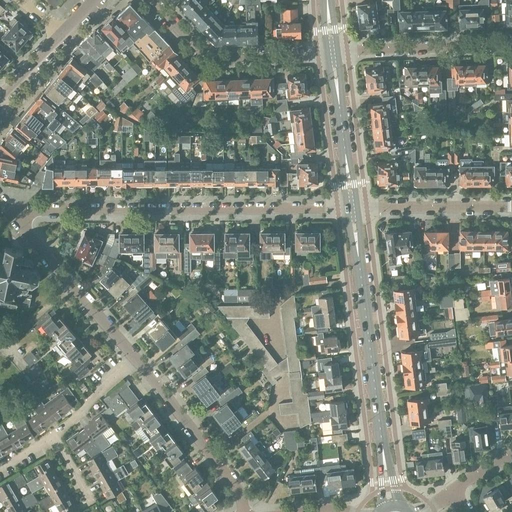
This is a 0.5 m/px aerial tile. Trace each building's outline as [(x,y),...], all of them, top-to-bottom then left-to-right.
[(181,0),(178,4),(181,7),(180,8),(185,13),(198,0),(181,0)] [(215,0),(214,0),(198,0),(185,13),(189,18),(190,17),(193,20),(215,0)] [(245,0),(245,3),(246,21),(247,43),(251,43),(251,44),(259,44),(259,36),(258,36),(258,21),(253,21),(252,16),(255,16),(255,7),(260,7),(260,2),(259,0),(245,0)] [(433,4),(433,7),(434,28),(435,28),(436,29),(440,29),(441,28),(446,28),(445,18),(446,18),(446,8),(452,7),(452,0),(445,0),(446,4),(433,4)] [(472,27),(471,5),(458,5),(458,0),(452,0),(452,7),(458,7),(459,17),(460,17),(460,27),(465,27),(467,28),(470,28),(471,27),(472,27)] [(489,11),(488,0),(480,0),(479,2),(479,5),(471,5),(472,27),(474,28),(477,28),(479,27),(483,27),(483,17),(484,17),(484,11),(489,11)] [(358,16),(358,17),(377,15),(375,2),(367,3),(367,4),(357,5),(358,11),(357,12),(357,15),(358,16)] [(142,16),(130,4),(128,6),(116,17),(128,29),(155,58),(169,45),(142,16)] [(201,31),(216,17),(212,13),(214,10),(210,7),(194,22),(197,25),(197,26),(201,31)] [(422,11),(423,29),(427,29),(429,30),(432,30),(433,29),(434,28),(433,7),(421,7),(421,11),(422,11)] [(293,37),(300,37),(300,23),(297,23),(297,9),(283,10),(284,24),(282,24),(282,28),(276,28),(276,36),(282,36),(282,37),(292,37),(292,38),(293,37)] [(410,12),(411,30),(412,29),(413,30),(417,30),(418,29),(423,29),(422,11),(421,11),(410,12)] [(405,30),(406,31),(409,30),(410,30),(411,30),(410,12),(398,12),(398,20),(399,20),(400,30),(405,30)] [(128,29),(116,17),(114,14),(111,14),(112,17),(101,26),(123,50),(128,46),(132,43),(137,48),(136,49),(138,51),(139,50),(150,62),(153,60),(155,58),(128,29)] [(377,15),(358,17),(358,18),(358,19),(358,23),(359,24),(360,29),(370,27),(370,28),(378,27),(377,15)] [(223,25),(216,17),(201,31),(206,35),(207,35),(210,38),(210,37),(216,43),(223,25)] [(12,25),(9,28),(24,41),(27,37),(29,37),(31,35),(31,33),(32,32),(17,20),(16,20),(15,19),(14,19),(10,22),(10,24),(12,25)] [(241,25),(235,25),(235,45),(243,45),(243,43),(247,43),(246,21),(241,22),(241,25)] [(235,45),(235,25),(223,25),(216,43),(215,43),(216,44),(217,43),(224,43),(224,44),(229,44),(229,45),(235,45)] [(16,50),(17,49),(19,49),(21,46),(21,45),(24,41),(9,28),(6,32),(7,33),(3,38),(16,50)] [(113,49),(98,32),(95,29),(86,37),(105,57),(113,49)] [(71,52),(73,54),(89,67),(91,66),(94,68),(101,62),(100,61),(105,57),(86,37),(71,52)] [(0,65),(1,67),(4,64),(6,64),(8,61),(8,60),(8,59),(3,54),(7,50),(0,43),(0,65)] [(169,45),(155,58),(153,60),(156,64),(154,65),(159,70),(162,67),(176,54),(177,53),(169,45)] [(176,54),(162,67),(170,75),(184,63),(181,59),(181,58),(178,55),(177,55),(176,54)] [(87,69),(71,57),(65,65),(65,66),(84,82),(90,75),(85,71),(87,69)] [(104,66),(109,72),(114,68),(108,62),(104,66)] [(166,80),(164,82),(168,87),(170,85),(173,88),(174,87),(178,84),(192,71),(188,67),(189,66),(186,63),(185,63),(184,63),(170,75),(165,79),(166,80)] [(465,65),(464,65),(464,85),(476,84),(475,65),(470,65),(470,64),(465,65)] [(429,67),(428,67),(429,86),(429,93),(439,92),(439,101),(445,101),(445,90),(440,90),(440,66),(435,66),(434,65),(430,66),(429,67)] [(464,85),(464,65),(462,66),(462,65),(458,65),(457,66),(452,66),(453,85),(464,85)] [(475,65),(476,84),(487,84),(487,72),(488,72),(488,65),(487,65),(475,65)] [(84,82),(65,66),(62,69),(60,70),(58,72),(59,74),(58,74),(76,89),(82,82),(83,82),(84,82)] [(421,67),(417,67),(418,86),(429,86),(428,67),(427,67),(426,66),(422,66),(421,67)] [(373,68),(367,68),(367,69),(366,69),(367,81),(390,78),(390,74),(389,67),(385,68),(384,67),(373,69),(373,68)] [(417,67),(411,67),(405,68),(404,68),(404,75),(404,87),(418,86),(417,67)] [(128,82),(138,74),(133,68),(123,76),(128,82)] [(178,84),(174,87),(186,101),(189,98),(192,101),(196,92),(192,87),(196,83),(198,83),(199,80),(200,80),(195,75),(192,71),(178,84)] [(96,87),(98,86),(103,82),(95,73),(89,79),(96,87)] [(287,88),(306,86),(305,74),(304,75),(304,73),(297,74),(297,75),(286,77),(287,88)] [(79,92),(76,89),(58,74),(58,75),(57,74),(51,82),(52,83),(72,100),(79,92)] [(161,75),(155,81),(159,85),(160,86),(164,82),(166,80),(165,79),(161,75)] [(123,78),(110,90),(115,95),(128,83),(123,78)] [(243,79),(238,80),(239,99),(250,98),(249,79),(248,78),(244,78),(243,79)] [(249,79),(250,98),(262,97),(261,79),(256,79),(256,78),(251,78),(251,79),(249,79)] [(273,78),(261,79),(262,97),(274,97),(273,86),(274,86),(274,79),(273,79),(273,78)] [(390,78),(367,81),(367,82),(366,83),(367,87),(368,88),(368,93),(381,91),(382,97),(390,96),(400,95),(399,88),(387,89),(386,80),(389,80),(389,79),(390,78)] [(219,80),(215,80),(216,100),(227,99),(227,80),(225,80),(224,79),(220,79),(219,80)] [(227,80),(227,99),(239,99),(238,80),(233,80),(233,79),(228,79),(228,80),(227,80)] [(205,105),(204,100),(216,100),(215,80),(203,81),(203,83),(202,85),(204,87),(204,92),(197,93),(191,106),(205,105)] [(46,89),(44,91),(65,108),(72,100),(52,83),(51,83),(50,82),(45,88),(46,89)] [(91,87),(85,82),(81,86),(87,91),(91,87)] [(168,87),(164,91),(167,94),(173,88),(170,85),(168,87)] [(306,86),(287,88),(288,98),(307,96),(307,95),(308,94),(307,90),(306,89),(306,86)] [(457,90),(448,90),(448,107),(458,106),(457,90)] [(53,130),(60,122),(72,132),(81,124),(43,93),(42,92),(35,100),(55,117),(48,126),(53,130)] [(511,93),(504,94),(494,94),(494,100),(498,100),(498,101),(502,101),(502,111),(511,111),(511,93)] [(55,117),(35,100),(28,109),(48,126),(55,117)] [(109,100),(104,104),(106,106),(106,105),(111,109),(115,106),(109,100)] [(476,106),(476,100),(465,108),(465,114),(476,106)] [(106,106),(104,104),(102,101),(97,105),(101,110),(106,106)] [(87,114),(90,117),(98,110),(89,102),(82,110),(87,114)] [(124,102),(117,108),(124,113),(130,108),(124,102)] [(371,116),(391,114),(390,108),(396,107),(395,102),(389,102),(370,105),(371,110),(370,111),(370,115),(371,116)] [(290,111),(291,120),(310,117),(309,108),(290,111)] [(66,141),(53,130),(48,126),(28,109),(21,117),(22,118),(42,134),(44,137),(51,142),(58,148),(65,141),(66,141)] [(142,116),(135,109),(127,115),(138,122),(142,116)] [(151,111),(143,118),(147,123),(155,115),(151,111)] [(503,123),(508,123),(511,122),(511,111),(502,111),(503,122),(503,123)] [(83,123),(90,117),(87,114),(80,120),(83,123)] [(121,130),(121,124),(121,116),(117,114),(112,130),(121,130)] [(372,123),(373,128),(392,126),(391,114),(371,116),(371,118),(371,119),(371,123),(372,123)] [(132,121),(121,116),(121,124),(132,124),(132,121)] [(291,120),(293,132),(311,129),(311,125),(312,124),(311,120),(310,119),(310,117),(291,120)] [(15,127),(36,145),(41,139),(39,138),(42,134),(22,118),(20,120),(19,120),(14,125),(15,126),(15,127)] [(87,123),(95,131),(100,127),(93,118),(87,123)] [(374,139),(374,140),(394,137),(392,126),(373,128),(373,132),(373,133),(373,138),(374,139)] [(6,136),(21,149),(26,153),(29,149),(34,145),(13,128),(13,129),(12,128),(5,136),(6,136)] [(155,134),(144,128),(144,141),(155,140),(155,134)] [(86,130),(86,144),(86,145),(97,144),(97,137),(93,137),(93,134),(94,133),(90,129),(86,130)] [(293,132),(294,144),(313,142),(313,141),(314,139),(313,135),(312,134),(311,129),(293,132)] [(493,146),(493,148),(499,152),(511,152),(511,134),(509,134),(509,146),(493,146)] [(14,158),(18,158),(15,156),(21,149),(6,136),(4,140),(3,139),(0,141),(0,146),(1,147),(14,158)] [(190,136),(179,136),(179,142),(182,142),(182,146),(190,146),(190,142),(190,136)] [(50,143),(51,142),(44,137),(42,139),(49,145),(50,143)] [(374,141),(374,145),(375,146),(376,151),(389,150),(390,155),(409,153),(415,149),(415,146),(398,148),(398,144),(395,145),(394,137),(374,140),(374,141)] [(74,138),(68,143),(67,144),(67,146),(77,146),(77,139),(74,138)] [(272,145),(276,149),(281,144),(277,140),(272,145)] [(67,149),(67,146),(67,144),(65,141),(58,148),(56,149),(67,149)] [(295,152),(290,153),(290,159),(291,159),(302,158),(301,152),(308,152),(314,151),(313,142),(294,144),(295,152)] [(49,155),(56,147),(50,143),(44,151),(47,154),(47,153),(49,155)] [(267,152),(277,152),(267,143),(267,152)] [(18,158),(14,158),(1,147),(0,150),(0,165),(15,169),(18,158)] [(41,151),(34,160),(36,161),(37,162),(41,165),(47,157),(41,151)] [(443,185),(448,185),(448,164),(454,164),(454,152),(448,152),(448,159),(436,159),(436,166),(436,185),(437,185),(438,186),(442,186),(443,185)] [(460,164),(460,178),(460,185),(465,185),(466,186),(470,186),(471,185),(472,185),(472,162),(472,159),(460,159),(460,152),(454,152),(454,164),(460,164)] [(168,169),(166,169),(166,184),(168,184),(169,184),(171,186),(176,186),(176,184),(180,184),(180,163),(179,163),(179,160),(179,153),(174,153),(174,160),(174,169),(168,169)] [(379,174),(398,173),(397,162),(400,160),(408,158),(409,153),(390,155),(390,162),(379,163),(379,167),(378,168),(378,173),(379,174)] [(424,153),(425,166),(425,185),(429,185),(430,186),(434,186),(435,185),(436,185),(436,166),(430,166),(429,153),(424,153)] [(45,164),(40,170),(45,171),(42,186),(43,186),(53,186),(53,164),(53,160),(52,155),(45,164)] [(111,157),(111,159),(111,184),(115,183),(115,185),(116,186),(119,186),(121,185),(122,185),(122,167),(122,163),(115,163),(115,155),(111,155),(111,157)] [(297,165),(297,174),(316,174),(316,171),(317,170),(317,166),(316,165),(316,164),(308,164),(308,163),(304,163),(304,158),(302,158),(291,159),(291,165),(297,165)] [(99,168),(100,185),(102,185),(103,187),(106,187),(108,185),(108,184),(111,184),(111,159),(100,160),(99,164),(99,168)] [(53,160),(53,164),(53,186),(55,186),(56,187),(60,187),(61,186),(61,184),(65,184),(64,168),(65,164),(65,160),(53,160)] [(31,165),(31,168),(35,171),(41,165),(37,162),(36,161),(33,162),(31,165)] [(151,161),(144,161),(144,163),(144,165),(144,185),(145,185),(146,186),(152,186),(152,184),(155,184),(155,161),(151,161)] [(166,161),(155,161),(155,184),(159,184),(159,186),(164,186),(166,184),(166,169),(166,161)] [(190,162),(180,163),(180,184),(183,184),(183,186),(188,186),(190,184),(191,184),(191,168),(190,162)] [(472,162),(472,185),(473,185),(473,186),(478,186),(479,185),(483,185),(483,166),(483,162),(472,162)] [(506,170),(506,180),(506,185),(511,185),(511,186),(511,185),(511,165),(506,166),(506,162),(499,162),(499,163),(499,170),(506,170)] [(133,163),(122,163),(122,167),(122,185),(123,185),(124,186),(128,186),(130,185),(133,185),(133,163)] [(144,185),(144,165),(144,163),(133,163),(133,185),(136,185),(137,186),(142,186),(144,185)] [(206,163),(201,163),(201,168),(202,168),(202,184),(205,184),(205,186),(210,186),(212,184),(213,184),(212,163),(206,163)] [(223,163),(212,163),(213,184),(214,184),(215,186),(220,186),(220,184),(224,184),(223,163)] [(234,163),(223,163),(224,184),(227,184),(227,186),(232,186),(234,184),(235,184),(234,163)] [(245,163),(234,163),(235,184),(236,184),(237,186),(242,186),(242,184),(246,184),(245,163)] [(257,163),(245,163),(246,184),(249,184),(249,186),(254,185),(256,184),(257,184),(257,168),(257,163)] [(258,184),(259,185),(264,185),(264,184),(268,184),(268,164),(268,163),(263,163),(263,168),(257,168),(257,184),(258,184)] [(425,185),(425,166),(420,166),(420,163),(415,164),(415,166),(415,185),(425,185)] [(65,164),(64,168),(65,184),(68,184),(68,186),(69,187),(73,187),(74,186),(75,186),(75,168),(75,164),(65,164)] [(82,168),(75,168),(75,186),(77,186),(78,187),(82,187),(83,185),(83,184),(87,184),(87,168),(87,164),(82,164),(82,168)] [(272,164),(268,164),(268,184),(272,184),(273,185),(277,185),(278,184),(279,184),(279,168),(272,168),(272,164)] [(12,180),(16,181),(16,182),(26,183),(27,180),(18,173),(14,172),(15,169),(0,165),(0,177),(3,178),(2,179),(12,180)] [(493,185),(493,180),(493,166),(483,166),(483,185),(493,185)] [(98,168),(87,168),(87,184),(90,184),(90,185),(91,187),(95,187),(96,185),(98,185),(98,168)] [(201,168),(191,168),(191,184),(192,184),(193,186),(198,186),(198,184),(202,184),(202,168),(201,168)] [(32,180),(31,185),(42,187),(42,186),(45,171),(40,170),(37,173),(35,176),(32,179),(32,180)] [(28,171),(25,175),(32,180),(32,179),(35,176),(28,171)] [(292,173),(286,173),(281,173),(281,186),(287,185),(287,180),(292,180),(292,173)] [(398,173),(379,174),(380,186),(381,186),(381,187),(387,187),(387,186),(398,185),(398,173)] [(297,174),(297,178),(299,178),(299,185),(308,185),(308,186),(315,186),(315,185),(316,185),(316,174),(297,174)] [(436,232),(436,249),(443,249),(443,251),(448,251),(448,231),(443,232),(441,230),(438,231),(437,232),(436,232)] [(472,253),(472,231),(471,231),(470,230),(466,230),(465,231),(460,231),(461,241),(460,241),(460,249),(465,249),(464,253),(472,253)] [(473,231),(472,231),(472,253),(472,257),(479,257),(479,249),(483,249),(484,231),(479,231),(477,230),(474,230),(473,231)] [(484,231),(483,249),(495,248),(495,231),(494,231),(493,230),(490,230),(488,231),(484,231)] [(496,231),(495,231),(495,248),(508,248),(508,241),(507,241),(507,231),(502,231),(501,230),(497,230),(496,231)] [(272,259),(272,233),(268,233),(267,231),(262,232),(262,233),(261,233),(261,259),(272,259)] [(277,233),(272,233),(272,259),(284,258),(284,254),(290,254),(290,239),(284,239),(284,233),(283,233),(282,231),(278,231),(277,233)] [(307,249),(307,233),(303,233),(302,231),(298,231),(297,232),(296,232),(296,249),(307,249)] [(312,232),(307,233),(307,249),(307,253),(319,253),(319,249),(319,233),(318,233),(317,231),(313,231),(312,232)] [(396,231),(393,231),(391,232),(386,233),(386,234),(385,234),(385,239),(387,239),(390,265),(396,264),(394,253),(402,252),(399,231),(398,231),(396,231)] [(405,231),(399,231),(402,252),(402,257),(409,256),(409,251),(414,251),(413,242),(412,242),(410,231),(406,232),(405,231)] [(425,257),(425,254),(436,254),(436,249),(436,232),(435,232),(434,231),(431,231),(430,232),(424,232),(425,244),(419,245),(419,257),(425,257)] [(131,250),(131,234),(126,234),(125,232),(121,232),(121,234),(120,234),(120,250),(128,250),(131,250)] [(155,250),(166,250),(166,233),(162,233),(161,232),(157,232),(155,234),(155,250)] [(171,233),(166,233),(166,250),(166,258),(177,258),(177,252),(178,252),(178,233),(177,233),(176,232),(172,232),(171,233)] [(191,233),(190,233),(190,250),(190,254),(190,259),(202,259),(202,250),(202,233),(197,233),(196,232),(192,232),(191,233)] [(206,233),(202,233),(202,250),(202,259),(213,259),(213,269),(219,269),(219,253),(214,253),(214,248),(213,248),(213,233),(212,233),(211,232),(207,232),(206,233)] [(237,257),(237,233),(232,233),(231,232),(227,232),(226,233),(225,233),(226,249),(223,249),(223,257),(237,257)] [(242,233),(237,233),(237,257),(237,260),(253,260),(252,250),(254,250),(254,238),(249,238),(248,233),(247,233),(246,232),(243,232),(242,233)] [(103,236),(102,235),(96,233),(94,237),(85,233),(84,234),(82,234),(80,237),(82,239),(80,244),(96,252),(103,236)] [(131,250),(131,255),(143,255),(143,272),(149,275),(149,266),(149,252),(143,252),(143,234),(142,234),(141,233),(137,233),(136,234),(131,234),(131,250)] [(96,252),(80,244),(78,249),(75,249),(74,253),(75,255),(74,256),(83,260),(82,264),(89,267),(96,252)] [(106,245),(102,253),(107,255),(111,247),(106,245)] [(24,251),(23,250),(22,250),(7,248),(6,246),(4,247),(5,248),(5,249),(3,248),(2,252),(0,251),(0,292),(2,293),(0,301),(0,304),(17,308),(17,306),(29,309),(32,294),(25,292),(25,291),(27,291),(29,291),(29,290),(28,289),(28,287),(30,286),(29,285),(28,286),(28,285),(32,285),(32,287),(33,286),(33,285),(37,282),(39,282),(40,281),(38,281),(40,274),(41,274),(41,273),(39,273),(36,269),(37,267),(36,267),(35,268),(32,267),(32,266),(33,267),(33,266),(33,265),(33,262),(34,262),(34,261),(33,261),(32,259),(32,258),(31,258),(31,259),(30,258),(30,257),(29,257),(28,258),(22,257),(23,252),(24,251)] [(111,247),(107,255),(112,258),(116,249),(111,247)] [(107,255),(102,253),(98,262),(103,264),(107,255)] [(112,258),(107,255),(103,264),(108,266),(112,258)] [(509,262),(497,263),(496,263),(497,271),(510,269),(509,262)] [(105,284),(108,287),(120,275),(111,267),(100,278),(100,279),(100,281),(103,284),(105,284)] [(120,275),(108,287),(112,290),(111,292),(114,295),(116,294),(116,295),(128,284),(128,283),(132,280),(124,272),(120,275)] [(149,275),(143,272),(131,282),(135,287),(149,275)] [(310,273),(308,274),(309,284),(327,282),(326,276),(311,278),(310,273)] [(149,275),(135,287),(139,291),(155,278),(149,275)] [(497,280),(499,294),(510,292),(508,278),(497,280)] [(281,288),(273,288),(273,289),(272,290),(272,299),(274,300),(281,294),(281,288)] [(394,291),(393,293),(393,297),(395,298),(395,302),(415,300),(413,288),(404,289),(394,291)] [(237,289),(224,289),(224,295),(224,301),(237,301),(237,292),(237,289)] [(266,295),(262,295),(262,301),(272,301),(272,299),(272,290),(272,289),(266,289),(266,295)] [(237,292),(237,301),(255,302),(255,297),(247,297),(247,292),(237,292)] [(510,292),(499,294),(488,295),(480,296),(481,301),(495,299),(496,309),(511,307),(510,292)] [(137,293),(128,301),(124,304),(125,305),(124,306),(126,308),(128,308),(132,313),(144,302),(137,293)] [(294,318),(297,318),(294,295),(292,295),(280,305),(281,314),(293,312),(294,318)] [(312,308),(304,309),(304,314),(312,313),(320,312),(334,310),(332,296),(318,297),(319,305),(311,306),(312,308)] [(462,298),(453,299),(454,306),(455,320),(469,318),(468,307),(463,308),(462,298)] [(415,306),(415,300),(395,302),(394,302),(395,303),(394,304),(394,308),(395,309),(396,314),(416,311),(423,310),(423,305),(415,306)] [(144,302),(132,313),(135,316),(134,318),(137,321),(138,321),(139,322),(152,311),(144,302)] [(161,319),(172,310),(168,305),(158,314),(161,319)] [(251,305),(217,306),(236,330),(246,322),(249,317),(251,317),(251,305)] [(320,312),(312,313),(313,317),(314,327),(322,326),(335,324),(334,310),(320,312)] [(397,326),(398,326),(418,323),(416,311),(396,314),(396,318),(396,319),(396,323),(397,325),(397,326)] [(42,325),(54,338),(68,326),(56,312),(51,312),(49,313),(48,312),(33,325),(36,330),(42,325)] [(489,336),(511,332),(511,318),(500,320),(488,322),(489,336)] [(154,340),(167,329),(160,320),(147,331),(148,332),(147,333),(150,336),(151,336),(154,340)] [(246,322),(236,330),(239,334),(249,326),(246,322)] [(167,329),(154,340),(157,343),(157,345),(160,348),(161,348),(162,349),(175,338),(177,336),(176,336),(182,331),(174,323),(167,329)] [(177,336),(181,341),(195,327),(192,323),(182,331),(176,336),(177,336)] [(418,323),(398,326),(398,329),(398,331),(398,335),(399,336),(399,337),(410,336),(426,334),(425,328),(418,328),(418,323)] [(66,352),(79,340),(68,326),(54,338),(66,352)] [(249,326),(239,334),(240,335),(243,338),(252,331),(249,326)] [(174,363),(177,366),(194,352),(187,343),(200,333),(195,327),(181,341),(176,344),(180,349),(170,357),(171,358),(170,360),(172,363),(174,363)] [(252,331),(243,338),(247,343),(256,336),(252,331)] [(318,336),(315,336),(316,345),(320,344),(321,352),(339,350),(337,336),(323,338),(323,332),(317,333),(318,336)] [(256,336),(247,343),(250,348),(260,341),(256,336)] [(456,338),(426,342),(427,348),(456,344),(456,338)] [(92,354),(79,340),(66,352),(75,362),(69,367),(79,379),(90,370),(86,365),(91,361),(88,357),(92,354)] [(260,341),(250,348),(254,353),(263,345),(260,341)] [(500,354),(501,361),(511,359),(511,344),(503,346),(504,354),(500,354)] [(263,345),(254,353),(257,358),(267,350),(263,345)] [(403,363),(403,364),(423,361),(421,349),(412,350),(412,351),(402,352),(402,353),(401,354),(401,358),(403,360),(403,363)] [(194,352),(177,366),(180,370),(180,372),(182,375),(184,375),(185,376),(198,365),(201,370),(203,369),(199,363),(204,360),(197,350),(194,352)] [(267,350),(257,358),(261,362),(271,355),(267,350)] [(31,352),(23,358),(30,366),(38,359),(31,352)] [(287,357),(278,364),(284,373),(289,372),(301,371),(298,354),(287,355),(287,357)] [(271,355),(261,362),(264,367),(266,366),(274,360),(271,355)] [(199,363),(203,369),(206,366),(213,361),(209,356),(199,363)] [(331,357),(316,359),(318,371),(319,377),(324,376),(339,374),(338,362),(332,363),(331,357)] [(511,359),(501,361),(489,362),(490,368),(497,367),(498,367),(499,367),(500,375),(491,376),(492,382),(506,380),(505,374),(507,374),(511,373),(511,359)] [(274,360),(266,366),(269,370),(273,367),(278,364),(274,360)] [(404,375),(424,372),(423,361),(403,364),(403,363),(402,363),(403,364),(402,365),(402,369),(403,370),(404,375)] [(234,368),(233,368),(230,363),(220,371),(224,375),(234,368)] [(35,364),(27,371),(34,379),(42,372),(35,364)] [(280,376),(284,373),(278,364),(273,367),(280,376)] [(198,372),(192,377),(196,382),(192,385),(192,386),(192,388),(194,391),(196,391),(199,394),(219,379),(222,377),(218,372),(209,380),(205,375),(210,371),(206,366),(203,369),(201,370),(198,372)] [(264,367),(261,369),(271,383),(272,384),(273,385),(277,381),(276,379),(269,370),(266,366),(264,367)] [(276,379),(280,376),(273,367),(269,370),(276,379)] [(424,372),(404,375),(405,379),(404,380),(405,384),(406,386),(406,387),(417,385),(417,386),(426,385),(424,372)] [(342,381),(341,374),(339,374),(324,376),(326,391),(343,389),(343,387),(344,387),(343,381),(342,381)] [(478,377),(479,384),(487,382),(486,375),(478,377)] [(39,377),(32,384),(38,392),(46,385),(39,377)] [(219,379),(199,394),(202,398),(201,400),(204,403),(205,403),(206,404),(216,396),(219,401),(230,393),(235,389),(231,384),(223,390),(218,385),(222,382),(219,379)] [(108,408),(101,413),(104,417),(113,410),(117,416),(127,409),(128,408),(125,403),(121,398),(117,394),(128,386),(130,384),(127,380),(125,382),(109,395),(111,398),(106,402),(109,407),(108,408)] [(82,393),(87,389),(88,389),(83,383),(78,387),(82,393)] [(271,384),(271,383),(262,390),(266,396),(269,394),(271,384)] [(237,410),(230,401),(244,390),(240,385),(235,389),(230,393),(219,401),(223,405),(213,413),(214,414),(213,415),(216,419),(217,418),(220,422),(234,412),(237,410)] [(487,397),(486,385),(471,387),(470,385),(464,386),(466,400),(480,398),(480,400),(486,399),(486,398),(487,397)] [(56,420),(62,416),(61,415),(73,406),(70,403),(77,398),(68,386),(44,404),(56,420)] [(117,394),(121,398),(131,391),(128,386),(117,394)] [(135,395),(131,391),(121,398),(125,403),(135,395)] [(324,391),(307,393),(308,399),(324,397),(324,391)] [(304,395),(292,396),(292,402),(296,402),(298,412),(310,411),(308,399),(307,393),(303,393),(304,395)] [(139,400),(135,395),(125,403),(128,408),(139,400)] [(490,400),(491,400),(492,412),(491,412),(492,420),(499,419),(500,429),(511,427),(511,415),(511,406),(497,407),(496,395),(489,396),(490,400)] [(38,434),(44,429),(44,428),(55,420),(55,421),(56,420),(44,404),(38,396),(29,402),(37,414),(28,421),(38,434)] [(409,412),(429,409),(428,397),(418,398),(418,399),(408,400),(408,401),(407,402),(407,406),(409,407),(409,412)] [(142,398),(139,400),(128,408),(127,409),(135,420),(131,424),(133,427),(153,412),(142,398)] [(331,415),(346,413),(347,413),(345,400),(343,401),(329,402),(330,410),(318,411),(311,412),(311,417),(331,415)] [(456,407),(458,422),(466,421),(465,406),(456,407)] [(429,409),(409,412),(410,417),(409,417),(409,420),(410,420),(411,423),(421,422),(421,423),(431,422),(429,409)] [(237,410),(234,412),(220,422),(223,426),(223,428),(225,431),(227,431),(240,422),(244,426),(258,416),(254,411),(244,419),(237,410)] [(16,448),(22,445),(22,444),(34,436),(20,411),(10,417),(17,429),(8,434),(16,448)] [(140,427),(149,438),(164,427),(153,412),(133,427),(135,430),(140,427)] [(94,420),(84,427),(102,451),(110,445),(105,438),(114,432),(110,426),(104,417),(101,413),(93,419),(94,420)] [(331,415),(311,417),(312,422),(319,421),(320,422),(325,421),(326,429),(332,429),(333,433),(342,432),(342,427),(347,427),(347,426),(348,425),(347,419),(346,419),(346,413),(331,415)] [(310,417),(298,418),(300,428),(311,422),(310,417)] [(0,457),(3,456),(3,454),(5,453),(15,448),(15,449),(16,448),(8,434),(1,422),(0,422),(0,457)] [(470,442),(474,441),(475,449),(490,447),(488,432),(487,425),(485,426),(485,424),(484,424),(484,425),(470,427),(470,426),(469,426),(469,428),(468,428),(470,442)] [(444,426),(441,426),(438,427),(425,429),(425,433),(439,430),(440,439),(445,438),(444,426)] [(102,452),(102,451),(84,427),(84,428),(84,429),(73,437),(72,436),(66,440),(76,453),(85,448),(91,459),(102,452)] [(149,438),(160,453),(175,441),(164,427),(149,438)] [(277,428),(272,431),(276,436),(281,433),(277,428)] [(244,442),(238,447),(238,448),(246,458),(258,449),(263,445),(260,441),(258,441),(255,444),(250,438),(254,435),(250,431),(241,438),(244,442)] [(336,435),(337,442),(337,446),(348,444),(347,434),(336,435)] [(175,441),(160,453),(175,472),(186,463),(183,458),(186,456),(175,441)] [(258,449),(246,458),(254,468),(266,459),(271,455),(263,445),(258,449)] [(446,447),(448,463),(467,460),(465,445),(446,447)] [(91,459),(87,462),(94,473),(93,473),(97,480),(111,472),(116,468),(111,459),(118,456),(113,446),(102,452),(91,459)] [(428,454),(431,475),(444,473),(443,463),(448,463),(446,447),(441,448),(442,458),(435,459),(435,457),(434,457),(434,453),(428,454)] [(431,475),(428,454),(422,454),(423,460),(415,461),(417,477),(431,475)] [(57,477),(51,467),(50,465),(51,464),(48,458),(33,466),(39,475),(28,482),(27,483),(32,492),(45,485),(59,477),(58,477),(57,477)] [(267,459),(255,468),(263,479),(262,479),(263,480),(275,470),(275,469),(275,470),(267,459)] [(98,479),(104,489),(105,491),(104,492),(108,498),(122,491),(116,481),(129,474),(123,464),(116,468),(111,472),(97,480),(98,479)] [(188,465),(177,474),(191,494),(206,482),(195,467),(192,470),(188,465)] [(313,468),(300,470),(303,490),(316,489),(315,481),(321,480),(320,468),(314,468),(313,468)] [(340,470),(342,486),(355,484),(356,484),(354,468),(353,468),(353,469),(340,470)] [(288,476),(287,476),(289,492),(290,492),(289,492),(303,490),(300,470),(294,471),(295,476),(288,477),(288,476)] [(342,486),(340,470),(327,472),(327,471),(326,472),(328,488),(329,488),(329,487),(342,486)] [(24,471),(0,485),(0,495),(3,500),(2,501),(5,507),(23,497),(19,489),(15,491),(14,490),(27,483),(28,482),(26,480),(28,479),(24,472),(25,472),(24,471)] [(37,501),(43,511),(50,507),(55,504),(69,496),(69,495),(68,496),(62,486),(61,484),(62,483),(59,477),(45,485),(50,494),(37,501)] [(206,482),(191,494),(205,511),(207,511),(221,502),(206,482)] [(504,492),(501,487),(492,492),(491,491),(487,493),(488,495),(483,497),(483,498),(484,498),(487,503),(485,503),(489,510),(490,509),(505,501),(501,494),(504,492)] [(7,507),(9,511),(26,511),(25,509),(37,501),(32,492),(23,497),(5,507),(6,508),(7,507)] [(158,502),(142,511),(168,511),(173,509),(160,493),(155,496),(158,502)] [(53,511),(77,511),(73,505),(72,503),(73,502),(69,496),(55,504),(50,507),(53,511)] [(110,499),(114,506),(119,503),(115,496),(110,499)]
